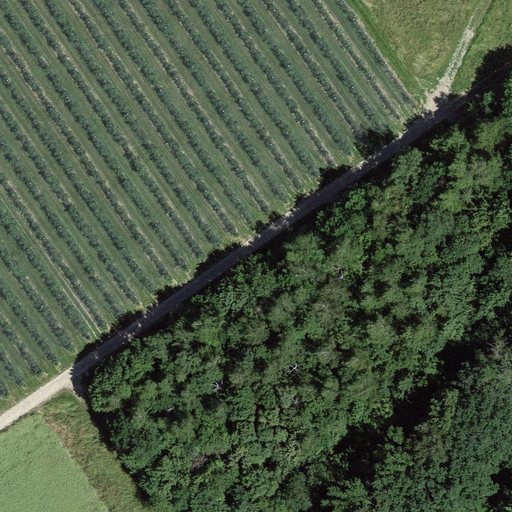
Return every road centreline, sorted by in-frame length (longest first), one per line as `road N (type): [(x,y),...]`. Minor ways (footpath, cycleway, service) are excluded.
road 1 (track): [(0,410),(511,34)]
road 2 (track): [(80,351),(168,511)]
